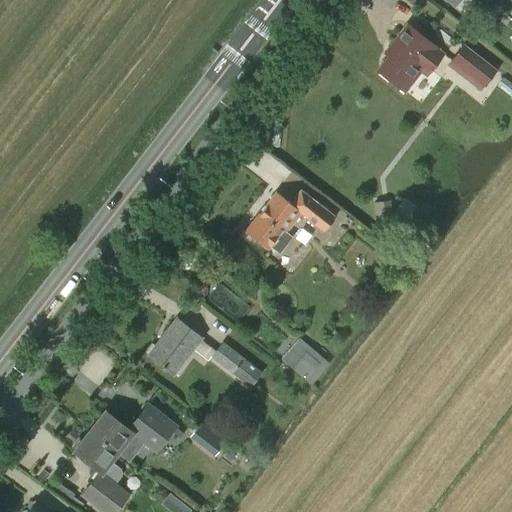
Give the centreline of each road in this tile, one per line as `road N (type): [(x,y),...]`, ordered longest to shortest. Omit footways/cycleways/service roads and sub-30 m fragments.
road 1 (residential): [(0,412),(318,0)]
road 2 (primary): [(0,361),(279,0)]
